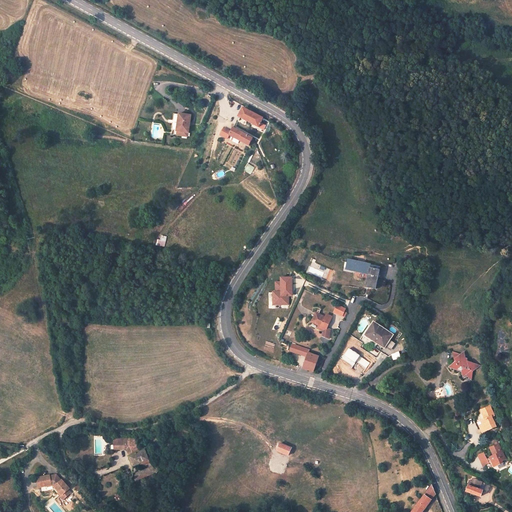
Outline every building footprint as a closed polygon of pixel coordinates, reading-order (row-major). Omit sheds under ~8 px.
[(263,123),(265,119),(246,109),(241,118),(260,129),(265,132),(268,126),(263,123)] [(184,114),(183,115),(181,129),(193,131),(196,116),(184,114)] [(254,138),(233,127),(228,136),(250,146),(254,138)] [(248,163),(244,171),(250,174),(254,167),(248,163)] [(158,246),(165,247),(167,236),(159,235),(158,246)] [(348,267),(350,259),(347,258),(345,268),(368,273),(368,272),(348,267)] [(348,267),(368,272),(368,273),(370,274),(368,285),(376,287),(381,266),(350,259),(348,267)] [(292,275),(281,275),(281,280),(275,280),(275,290),(273,289),(273,302),(288,302),(288,294),(290,294),(290,290),(292,290),(292,275)] [(343,317),(347,308),(337,304),(333,313),(343,317)] [(324,316),(318,312),(314,320),(321,324),(320,326),(323,328),(325,330),(325,335),(329,338),(330,328),(326,326),(332,315),(326,312),(324,316)] [(372,326),(369,324),(362,334),(376,345),(378,342),(383,346),(391,335),(374,323),(372,326)] [(290,351),(307,358),(303,369),(314,373),(316,368),(317,368),(319,364),(317,364),(320,358),(309,354),(310,351),(293,344),(290,351)] [(399,352),(392,354),(394,360),(401,357),(399,352)] [(451,361),(456,356),(445,355),(450,367),(452,365),(451,361)] [(473,364),(465,363),(464,360),(461,359),(460,357),(456,356),(451,361),(452,365),(450,367),(448,369),(449,373),(460,374),(461,378),(464,378),(467,374),(466,372),(467,371),(472,372),(474,368),(473,364)] [(496,416),(493,407),(482,412),(477,420),(483,433),(497,427),(493,417),(496,416)] [(126,450),(131,454),(140,451),(135,438),(114,440),(114,450),(126,450)] [(506,456),(499,440),(496,441),(497,443),(490,446),(494,455),(490,456),(492,461),(486,463),(488,468),(503,461),(502,459),(506,456)] [(292,446),(281,441),(278,449),(289,453),(292,446)] [(140,451),(131,454),(134,464),(140,462),(149,459),(146,449),(140,451)] [(156,465),(135,474),(138,481),(159,472),(156,465)] [(37,477),(39,488),(54,484),(59,490),(62,494),(68,490),(70,488),(63,479),(62,480),(57,474),(50,475),(50,474),(37,477)] [(482,481),(475,478),(472,484),(471,484),(468,490),(482,497),(485,491),(478,488),(482,481)] [(411,511),(425,511),(435,494),(431,484),(411,511)] [(62,494),(59,490),(57,492),(63,499),(71,493),(68,490),(62,494)]
